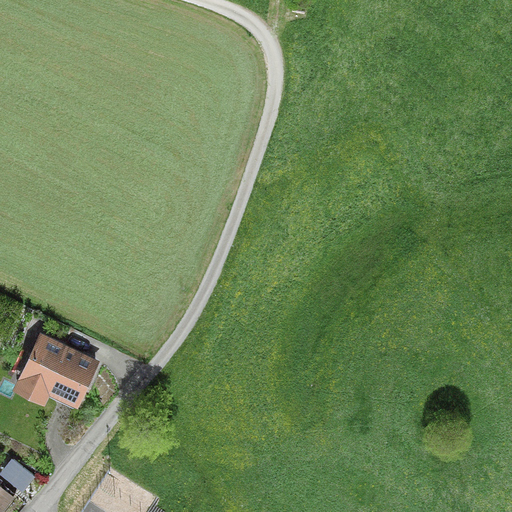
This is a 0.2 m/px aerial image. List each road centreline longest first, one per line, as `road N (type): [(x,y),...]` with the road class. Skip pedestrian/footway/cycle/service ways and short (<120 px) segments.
road 1 (track): [(156,373),(203,301),(277,80),(261,29),(197,0)]
road 2 (residential): [(38,511),(156,373)]
